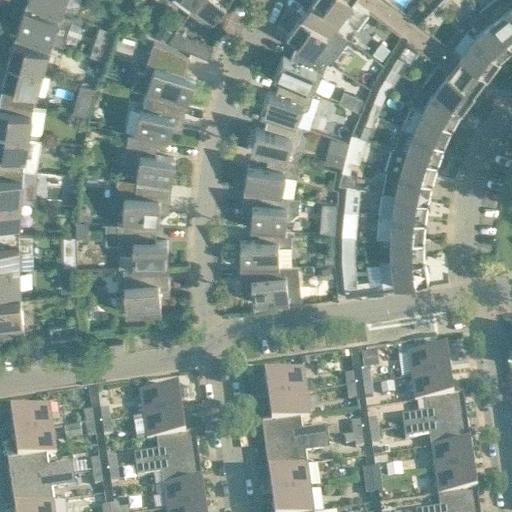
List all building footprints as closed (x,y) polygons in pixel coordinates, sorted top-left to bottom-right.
[(62,46),(73,15),(61,10),(34,0),(27,0),(25,8),(24,8),(16,30),(17,30),(50,42),(50,41),(62,46)] [(34,0),(61,10),(64,0),(34,0)] [(220,8),(226,0),(198,0),(196,3),(191,10),(209,23),(211,20),(220,8)] [(314,0),(319,4),(313,12),(339,31),(349,38),(369,11),(353,0),(314,0)] [(460,4),(455,0),(440,0),(439,2),(444,7),(451,13),(460,4)] [(511,12),(502,0),(490,0),(480,9),(491,21),(511,43),(511,12)] [(511,0),(502,0),(511,12),(511,0)] [(436,16),(444,7),(439,2),(430,11),(436,16)] [(221,27),(227,13),(220,8),(211,20),(221,27)] [(300,14),(286,33),(302,45),(323,59),(327,62),(330,64),(349,39),(349,38),(339,31),(313,12),(307,20),(301,15),(300,14)] [(482,28),(476,34),(500,56),(503,54),(507,50),(511,45),(511,43),(491,21),(488,24),(487,24),(486,25),(483,28),(482,28)] [(468,27),(452,49),(460,55),(461,56),(456,62),(455,64),(480,83),(481,81),(486,75),(486,76),(501,57),(500,56),(476,34),(468,27)] [(42,72),(50,42),(17,30),(14,41),(13,41),(7,63),(42,72)] [(213,46),(175,31),(167,42),(208,58),(213,46)] [(131,87),(146,92),(154,94),(186,105),(195,77),(184,74),(190,56),(154,41),(144,73),(135,71),(131,87)] [(282,54),(273,76),(286,81),(307,90),(313,93),(321,75),(327,62),(323,59),(302,45),(297,58),(293,59),(282,54)] [(404,60),(397,56),(391,67),(398,71),(404,60)] [(0,96),(34,104),(42,72),(7,63),(1,85),(3,85),(0,94),(0,96)] [(437,63),(421,84),(433,92),(432,93),(461,109),(460,110),(461,110),(475,91),(474,90),(480,83),(455,64),(449,71),(449,72),(437,63)] [(391,82),(398,71),(391,67),(384,78),(378,89),(385,93),(391,82)] [(268,90),(260,112),(273,116),(296,124),(302,126),(309,128),(319,99),(312,96),(313,93),(307,90),(286,81),(282,92),(278,94),(268,90)] [(378,89),(373,101),(368,112),(376,116),(385,93),(378,89)] [(424,107),(423,111),(452,124),(453,122),(456,117),(459,111),(461,109),(432,93),(430,97),(428,101),(427,103),(424,107)] [(180,130),(186,105),(154,94),(150,110),(139,107),(133,135),(158,140),(167,142),(171,127),(180,130)] [(0,131),(28,136),(33,109),(34,104),(0,96),(0,131)] [(412,105),(402,127),(443,144),(446,139),(447,134),(449,130),(452,125),(452,124),(423,111),(412,105)] [(371,127),(376,116),(368,112),(364,124),(360,136),(364,138),(367,139),(371,127)] [(302,126),(296,124),(273,116),(270,128),(267,130),(256,127),(251,149),(268,154),(287,158),(289,146),(298,141),(302,126)] [(398,137),(395,148),(437,161),(438,158),(440,153),(442,148),(443,144),(402,127),(398,137)] [(0,166),(36,171),(42,138),(0,131),(0,166)] [(155,155),(158,140),(133,135),(128,133),(124,162),(139,164),(136,181),(171,185),(175,158),(155,155)] [(351,134),(348,146),(345,156),(345,158),(353,160),(358,161),(364,138),(360,136),(351,134)] [(394,147),(387,169),(432,180),(433,175),(434,170),(436,165),(437,161),(395,148),(394,147)] [(297,178),(300,161),(287,158),(268,154),(266,167),(248,164),(244,188),(283,194),(286,176),(297,178)] [(337,154),(334,166),(342,168),(345,158),(345,156),(337,154)] [(349,173),(353,160),(345,158),(342,168),(338,184),(346,185),(353,186),(356,174),(349,173)] [(34,202),(36,171),(0,166),(0,200),(21,201),(34,202)] [(383,187),(383,191),(396,193),(428,199),(429,194),(430,188),(431,183),(432,180),(387,169),(386,176),(385,181),(383,187)] [(169,212),(171,185),(136,181),(135,197),(125,196),(123,224),(148,226),(158,226),(159,211),(169,212)] [(346,185),(345,198),(344,210),(352,211),(357,211),(359,187),(353,186),(346,185)] [(299,211),(300,197),(283,194),(244,188),(242,202),(241,215),(251,216),(251,227),(259,228),(285,230),(286,218),(290,219),(299,211)] [(383,191),(381,214),(393,215),(425,218),(425,214),(426,208),(427,199),(428,199),(396,193),(383,191)] [(0,234),(19,235),(21,201),(0,200),(0,234)] [(357,211),(352,211),(344,210),(342,236),(354,236),(357,211)] [(380,225),(379,237),(391,237),(423,239),(424,234),(424,228),(424,223),(425,218),(393,215),(381,214),(380,225)] [(148,240),(148,226),(123,224),(117,223),(118,253),(133,253),(133,267),(133,269),(168,269),(168,240),(148,240)] [(292,231),(285,230),(259,228),(259,241),(240,241),(241,266),(280,265),(280,246),(292,246),(292,231)] [(0,268),(20,267),(19,252),(32,253),(32,235),(19,235),(0,234),(0,268)] [(354,260),(354,236),(342,236),(342,261),(354,260)] [(391,237),(391,243),(391,251),(391,259),(423,256),(423,247),(423,239),(391,237)] [(391,259),(379,260),(383,286),(395,284),(428,279),(425,257),(424,256),(423,256),(391,259)] [(357,286),(354,260),(342,261),(344,287),(357,286)] [(297,265),(280,265),(241,266),(241,280),(242,293),(252,292),(254,303),(288,300),(287,288),(299,287),(298,274),(297,265)] [(0,301),(20,299),(20,267),(0,268),(0,301)] [(170,295),(168,269),(133,269),(133,267),(123,267),(126,313),(161,311),(160,296),(170,295)] [(20,299),(0,301),(0,336),(24,333),(20,299)] [(50,327),(52,339),(77,335),(76,323),(50,327)] [(109,343),(111,353),(125,351),(123,341),(109,343)] [(408,355),(411,380),(450,373),(447,350),(408,355)] [(264,376),(268,399),(307,394),(303,370),(264,376)] [(370,372),(361,374),(363,387),(372,385),(370,372)] [(453,397),(450,373),(411,380),(415,403),(453,397)] [(356,387),(354,375),(345,376),(347,389),(356,387)] [(374,398),(372,385),(363,387),(365,399),(374,398)] [(357,400),(356,387),(347,389),(348,402),(357,400)] [(140,394),(143,418),(182,412),(178,388),(140,394)] [(310,418),(307,394),(268,399),(271,423),(300,419),(300,420),(310,418)] [(463,396),(453,397),(415,403),(425,402),(426,414),(402,418),(403,429),(467,420),(463,396)] [(11,412),(14,436),(53,431),(49,407),(11,412)] [(109,410),(100,411),(102,424),(111,422),(109,410)] [(95,425),(93,412),(84,413),(86,426),(95,425)] [(185,436),(182,412),(143,418),(147,442),(156,441),(185,436)] [(302,432),(300,420),(300,419),(271,423),(261,425),(265,449),(328,441),(326,429),(302,432)] [(377,420),(368,421),(370,435),(379,433),(377,420)] [(470,444),(467,420),(403,429),(405,441),(430,437),(431,449),(470,444)] [(113,435),(111,422),(102,424),(104,437),(113,435)] [(353,437),(362,435),(360,423),(352,424),(353,437)] [(96,438),(95,425),(86,426),(88,439),(96,438)] [(56,455),(53,431),(14,436),(17,460),(18,461),(46,456),(56,455)] [(380,445),(379,433),(370,435),(372,447),(380,445)] [(199,458),(195,434),(185,436),(156,441),(158,453),(134,456),(135,468),(199,458)] [(364,448),(362,435),(353,437),(345,438),(346,446),(355,445),(355,449),(364,448)] [(330,451),(328,441),(265,449),(268,473),(307,467),(305,455),(330,451)] [(474,468),(470,444),(431,449),(435,473),(474,468)] [(48,469),(46,456),(18,461),(17,460),(8,461),(11,486),(74,477),(73,465),(48,469)] [(116,457),(107,459),(109,472),(118,470),(116,457)] [(202,482),(199,458),(135,468),(137,479),(162,476),(163,488),(202,482)] [(102,473),(100,460),(91,461),(93,474),(102,473)] [(310,491),(307,467),(268,473),(272,497),(310,491)] [(379,468),(375,469),(371,469),(373,482),(381,481),(379,468)] [(477,492),(474,468),(435,473),(438,497),(477,492)] [(373,482),(371,469),(363,470),(365,483),(373,482)] [(120,483),(118,470),(109,472),(111,485),(120,483)] [(104,485),(102,473),(93,474),(95,487),(104,485)] [(76,488),(74,477),(11,486),(14,509),(53,503),(51,491),(76,488)] [(383,494),(381,481),(373,482),(375,495),(383,494)] [(206,506),(202,482),(163,488),(167,511),(206,506)] [(375,495),(373,482),(365,483),(366,496),(375,495)] [(313,511),(310,491),(272,497),(273,511),(313,511)] [(479,511),(477,492),(438,497),(440,509),(421,511),(479,511)] [(54,511),(53,503),(14,509),(14,511),(54,511)]
